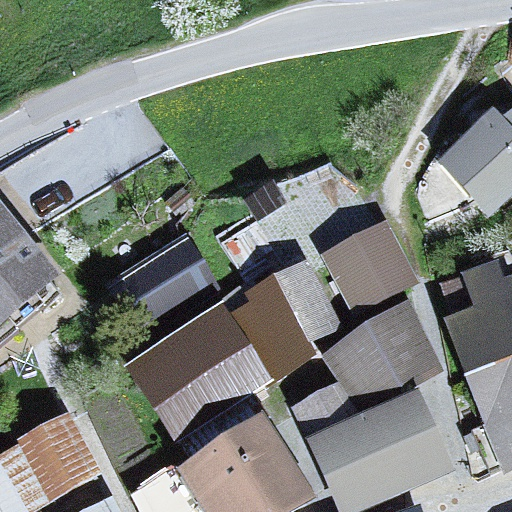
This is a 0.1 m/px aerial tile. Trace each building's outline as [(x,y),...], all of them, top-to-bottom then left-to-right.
[(511,146),(502,133),(454,171),(489,215),(511,196),(511,146)] [(0,220),(0,338),(58,292),(0,220)] [(195,236),(126,271),(153,323),(222,289),(195,236)] [(411,292),(388,241),(327,268),(351,319),(411,292)] [(347,345),(313,287),(249,324),(282,382),(347,345)] [(511,312),(451,336),(506,476),(511,473),(511,312)] [(409,331),(330,372),(358,426),(437,385),(409,331)] [(222,334),(135,384),(171,447),(259,397),(222,334)] [(418,422),(322,465),(343,511),(375,511),(444,481),(418,422)] [(260,441),(188,481),(205,511),(294,511),(298,510),(260,441)] [(66,446),(0,480),(0,511),(55,511),(91,494),(66,446)]
